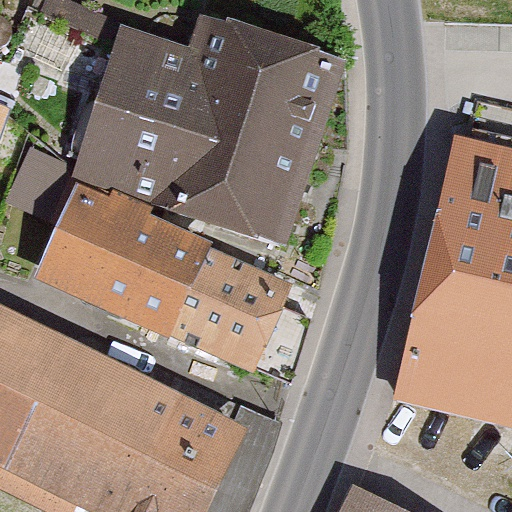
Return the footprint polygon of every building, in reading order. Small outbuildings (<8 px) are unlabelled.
[(180,53),(116,33),(68,184),(285,253),(344,67),(191,19),(180,53)] [(0,144),(12,111),(0,106),(0,144)] [(386,405),(511,433),(511,155),(447,141),(386,405)] [(289,288),(69,190),(28,281),(245,378),(252,361),(276,372),(297,325),(276,316),(289,288)] [(204,511),(242,437),(0,315),(0,476),(71,511),(204,511)] [(370,511),(348,501),(343,511),(370,511)]
